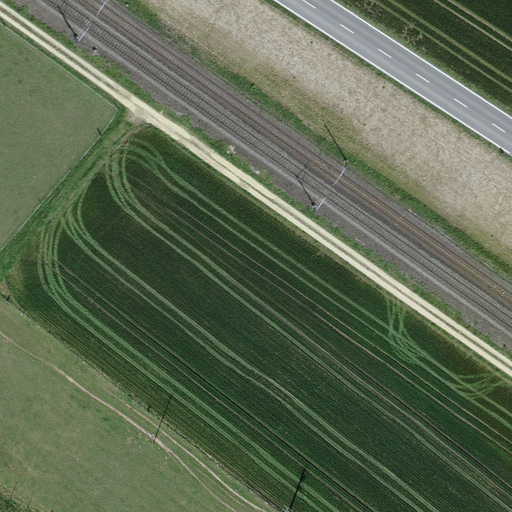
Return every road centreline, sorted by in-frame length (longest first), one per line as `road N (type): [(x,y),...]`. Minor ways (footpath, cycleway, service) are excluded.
road 1 (track): [(0,3),(511,364)]
road 2 (primary): [(302,0),(511,136)]
